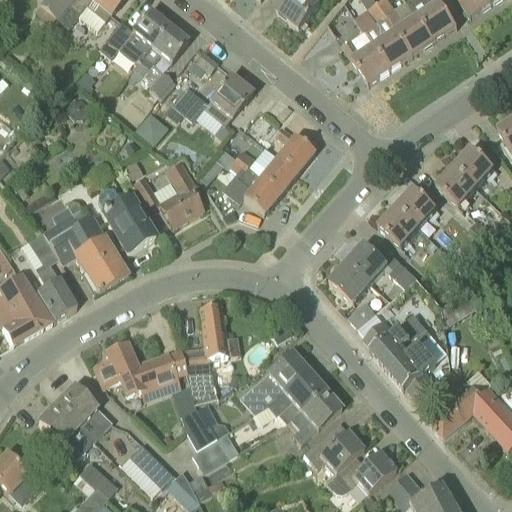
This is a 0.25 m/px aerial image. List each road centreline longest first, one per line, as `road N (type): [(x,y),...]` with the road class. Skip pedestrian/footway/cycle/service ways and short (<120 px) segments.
road 1 (tertiary): [(0,391),(58,346),(174,280),(233,275),(278,288)]
road 2 (tertiary): [(471,511),(278,288)]
road 3 (residential): [(387,159),(194,0)]
road 4 (residential): [(278,288),(339,204),(387,159)]
road 5 (residential): [(387,159),(511,73)]
